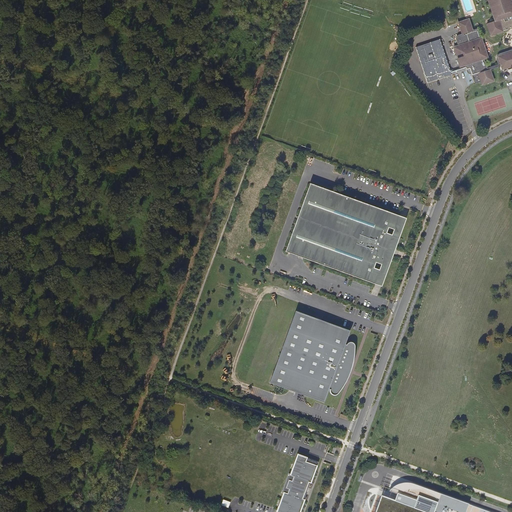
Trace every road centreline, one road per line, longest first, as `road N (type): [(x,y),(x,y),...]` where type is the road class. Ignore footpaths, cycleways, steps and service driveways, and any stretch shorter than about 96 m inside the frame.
road 1 (track): [(308,0),(118,511)]
road 2 (unclassified): [(511,124),(467,153),(450,178),(327,511)]
